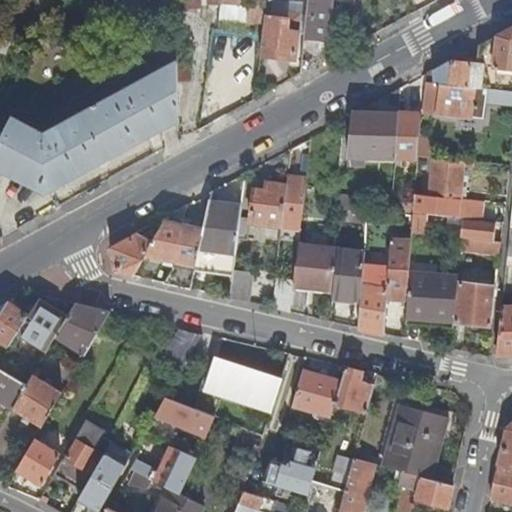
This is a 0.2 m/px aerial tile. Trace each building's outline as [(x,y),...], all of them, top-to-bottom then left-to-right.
[(113,0),(86,0),(84,38),(111,39),(113,0)] [(165,21),(164,0),(143,0),(144,21),(165,21)] [(174,0),(175,8),(200,7),(200,0),(174,0)] [(286,30),(297,31),(304,32),(307,0),(265,0),(264,6),(263,16),(287,18),(286,30)] [(307,0),(304,32),(301,57),(300,74),(323,62),(330,0),(307,0)] [(435,0),(413,0),(412,13),(435,0)] [(263,16),(264,6),(249,4),(247,19),(263,21),(263,16)] [(294,58),(297,31),(286,30),(287,18),(263,16),(263,21),(259,54),(294,58)] [(486,64),(511,67),(511,26),(478,45),(476,62),(486,64)] [(190,53),(176,52),(177,59),(188,60),(186,82),(191,82),(190,53)] [(177,82),(186,82),(188,60),(177,59),(177,62),(177,82)] [(483,86),(486,64),(476,62),(453,59),(443,65),(433,70),(435,81),(483,86)] [(0,167),(43,191),(179,118),(177,82),(177,62),(98,104),(97,102),(92,105),(93,107),(43,133),(0,110),(0,167)] [(424,106),(423,109),(461,113),(479,115),(484,112),(486,96),(497,97),(498,88),(483,86),(435,81),(433,70),(428,73),(424,106)] [(411,105),(424,106),(428,73),(419,77),(412,81),(411,105)] [(401,87),(393,92),(392,102),(400,103),(401,87)] [(357,111),(352,114),(348,154),(347,163),(364,165),(365,154),(397,156),(399,113),(357,111)] [(399,113),(397,156),(417,156),(417,155),(419,144),(423,112),(399,111),(399,113)] [(281,235),(299,238),(311,137),(301,142),(291,147),(287,184),(282,227),(281,235)] [(457,148),(419,144),(417,155),(456,159),(457,148)] [(431,173),(429,194),(459,197),(461,197),(464,160),(456,159),(417,155),(417,156),(416,171),(431,173)] [(237,239),(240,216),(246,172),(223,184),(212,190),(203,228),(194,268),(232,274),(233,272),(237,239)] [(254,180),(253,188),(266,189),(267,182),(254,180)] [(287,184),(267,182),(266,189),(253,188),(250,217),(249,223),(250,223),(282,227),(287,184)] [(429,194),(422,193),(421,208),(457,212),(459,197),(429,194)] [(358,198),(339,196),(338,208),(342,208),(347,209),(357,210),(358,198)] [(413,211),(414,202),(393,201),(388,267),(387,287),(408,290),(409,271),(411,241),(398,239),(399,221),(412,222),(413,211)] [(347,209),(346,219),(367,221),(367,211),(357,210),(347,209)] [(412,231),(423,232),(425,212),(413,211),(412,222),(412,231)] [(248,240),(250,223),(249,223),(250,217),(240,216),(237,239),(248,240)] [(462,236),(493,240),(495,223),(463,219),(462,236)] [(144,254),(174,260),(182,223),(166,220),(152,241),(144,254)] [(177,285),(190,288),(194,268),(203,228),(182,223),(174,260),(173,266),(164,282),(177,285)] [(132,275),(144,254),(152,241),(141,229),(124,238),(109,247),(113,271),(132,275)] [(460,250),(499,254),(501,241),(493,240),(462,236),(460,250)] [(332,296),(361,299),(364,263),(364,250),(337,247),(336,258),(333,289),(333,294),(332,296)] [(297,253),(293,284),(333,289),(336,258),(297,253)] [(361,299),(359,328),(384,333),(387,287),(388,267),(364,263),(361,299)] [(457,281),(458,275),(409,271),(408,290),(406,317),(453,321),(457,281)] [(230,297),(249,302),(252,275),(233,272),(232,274),(230,297)] [(491,325),(495,286),(457,281),(453,321),(491,325)] [(292,287),(292,289),(333,294),(333,289),(293,284),(292,287)] [(292,287),(275,285),(272,307),(290,311),(292,289),(292,287)] [(26,337),(47,350),(56,335),(67,315),(42,300),(20,338),(24,340),(26,337)] [(0,339),(8,345),(28,314),(7,302),(0,313),(0,339)] [(56,335),(84,352),(108,310),(96,308),(75,303),(67,315),(56,335)] [(511,353),(511,305),(501,306),(496,354),(508,354),(511,353)] [(39,363),(68,380),(73,372),(44,354),(39,363)] [(280,378),(215,357),(204,388),(270,411),(280,378)] [(335,402),(367,412),(374,385),(361,381),(364,371),(345,366),(341,380),(335,402)] [(26,385),(0,368),(0,399),(13,407),(26,385)] [(13,407),(42,425),(62,391),(37,377),(41,371),(36,368),(26,385),(13,407)] [(302,369),(292,405),(331,416),(335,402),(341,380),(302,369)] [(205,437),(215,416),(166,395),(156,413),(202,433),(201,435),(205,437)] [(399,404),(383,465),(402,470),(432,479),(449,417),(399,404)] [(107,449),(113,440),(84,423),(55,473),(83,490),(107,449)] [(498,465),(511,467),(511,424),(506,429),(498,465)] [(35,438),(17,469),(42,484),(61,453),(35,438)] [(128,461),(133,452),(113,440),(107,449),(128,461)] [(307,495),(318,454),(286,445),(275,486),(307,495)] [(181,451),(175,448),(159,483),(169,488),(179,493),(196,457),(184,452),(181,451)] [(99,511),(128,461),(107,449),(83,490),(70,511),(86,511),(90,506),(99,511)] [(362,511),(377,463),(354,457),(338,511),(362,511)] [(146,475),(155,480),(157,475),(153,473),(155,469),(136,459),(131,467),(136,470),(146,475)] [(511,502),(511,467),(498,465),(495,480),(491,498),(511,502)] [(146,475),(136,470),(129,484),(140,487),(146,475)] [(454,485),(432,479),(402,470),(399,482),(419,487),(414,502),(424,505),(426,500),(449,506),(454,485)] [(199,511),(203,506),(179,493),(169,488),(156,511),(199,511)] [(269,511),(274,500),(243,491),(238,504),(234,511),(269,511)] [(49,497),(43,494),(40,499),(46,503),(49,497)] [(287,511),(290,505),(274,500),(269,511),(287,511)]
